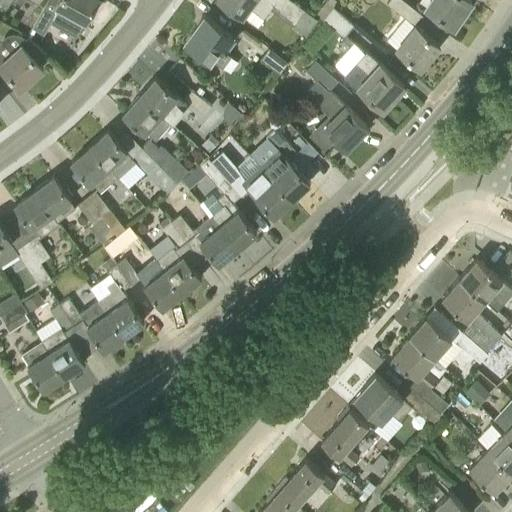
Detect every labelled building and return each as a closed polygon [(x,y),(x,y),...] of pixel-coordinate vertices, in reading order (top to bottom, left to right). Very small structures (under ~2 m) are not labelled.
[(47,0),(31,27),(44,34),(50,22),(63,29),(63,28),(76,36),(96,0),(47,0)] [(221,0),(242,14),(248,6),(264,17),(270,8),(305,34),(317,18),(292,0),(221,0)] [(323,19),(333,7),(332,6),(333,5),(327,0),(326,0),(315,13),(322,20),(323,19)] [(404,0),(389,0),(387,3),(404,18),(413,25),(415,23),(422,15),(404,0)] [(470,0),(429,0),(425,5),(454,25),(470,0)] [(333,7),(323,19),(343,36),(353,24),(333,7)] [(234,37),(220,26),(204,14),(185,40),(222,67),(230,55),(224,51),(234,37)] [(439,44),(415,23),(413,25),(396,46),(420,67),(439,44)] [(2,58),(0,59),(0,64),(21,87),(43,67),(40,64),(45,53),(27,35),(26,37),(2,58)] [(288,61),(269,47),(261,58),(280,71),(288,61)] [(405,85),(367,50),(356,62),(344,76),(356,87),(357,85),(368,95),(383,108),(405,85)] [(315,59),(313,61),(306,69),(317,80),(328,90),(329,88),(337,80),(315,59)] [(139,94),(171,122),(186,106),(188,104),(175,92),(178,89),(172,84),(169,88),(155,76),(139,94)] [(317,100),(320,104),(332,115),(322,124),(346,147),(367,125),(333,91),(329,88),(328,90),(317,80),(308,89),(318,98),(317,100)] [(195,92),(200,96),(204,90),(199,86),(195,92)] [(200,96),(195,92),(191,90),(185,98),(205,113),(211,104),(200,96)] [(160,134),(171,122),(139,94),(123,113),(146,132),(146,131),(155,139),(160,134)] [(240,111),(229,101),(223,107),(223,112),(224,118),(230,123),(240,111)] [(176,182),(141,146),(132,156),(108,128),(89,145),(117,175),(119,178),(137,162),(167,192),(176,182)] [(271,176),(292,198),(310,182),(284,154),(292,147),(275,128),(267,136),(278,148),(259,165),(270,176),(271,176)] [(208,150),(218,140),(212,134),(202,145),(208,150)] [(295,139),(302,146),(307,141),(300,134),(295,139)] [(511,183),(511,135),(503,146),(511,150),(511,178),(510,183),(511,183)] [(141,146),(176,182),(188,170),(161,144),(158,147),(149,138),(141,146)] [(100,190),(117,175),(89,145),(71,161),(91,183),(93,181),(100,190)] [(224,177),(225,176),(208,157),(199,165),(223,192),(217,198),(222,204),(211,214),(238,247),(257,232),(233,202),(241,195),(224,177)] [(183,177),(191,186),(200,178),(193,169),(183,177)] [(224,177),(241,195),(249,188),(232,169),(225,176),(224,177)] [(34,189),(52,213),(57,219),(74,207),(69,200),(72,198),(54,174),(34,189)] [(274,215),(292,198),(271,176),(270,176),(254,192),(253,193),(274,215)] [(32,227),(34,226),(41,235),(52,227),(59,222),(52,213),(34,189),(15,203),(32,227)] [(102,217),(116,234),(125,227),(95,189),(86,196),(102,217)] [(77,203),(93,224),(102,217),(86,196),(77,203)] [(238,247),(211,214),(196,226),(191,227),(183,217),(179,214),(177,215),(171,220),(187,241),(195,234),(219,263),(238,247)] [(178,247),(187,241),(171,220),(162,227),(175,243),(156,257),(164,268),(182,292),(201,277),(178,247)] [(0,263),(18,252),(16,248),(11,241),(12,241),(0,221),(0,263)] [(50,255),(39,237),(37,234),(27,241),(40,261),(50,255)] [(114,262),(131,283),(140,276),(125,257),(126,256),(112,238),(103,245),(110,256),(111,256),(115,261),(114,262)] [(18,252),(19,253),(41,287),(52,279),(40,261),(27,241),(16,248),(18,252)] [(511,267),(511,250),(510,249),(501,260),(511,268),(511,267)] [(115,261),(111,256),(110,256),(102,262),(106,268),(114,262),(115,261)] [(459,277),(485,299),(486,299),(494,306),(510,287),(477,257),(459,277)] [(131,283),(114,262),(106,268),(115,279),(107,285),(111,290),(99,299),(124,335),(144,321),(122,290),(131,283)] [(163,307),(182,292),(164,268),(144,283),(163,307)] [(476,310),(485,299),(459,277),(442,297),(471,322),(463,331),(485,350),(501,332),(476,310)] [(43,300),(38,291),(23,301),(29,310),(43,300)] [(0,313),(21,302),(16,292),(0,301),(0,313)] [(60,303),(74,324),(83,318),(70,297),(60,303)] [(104,349),(124,335),(99,299),(84,309),(91,320),(86,323),(104,349)] [(21,302),(0,313),(0,315),(9,330),(28,318),(25,313),(27,312),(21,302)] [(65,330),(74,324),(60,303),(50,309),(55,317),(36,330),(42,341),(64,375),(85,362),(65,330)] [(426,315),(409,335),(435,357),(452,337),(426,315)] [(461,346),(479,362),(487,352),(463,331),(455,341),(461,346)] [(425,368),(435,357),(409,335),(392,354),(418,377),(409,386),(439,413),(449,403),(430,386),(437,378),(425,368)] [(44,388),(64,375),(42,341),(22,354),(44,388)] [(439,413),(409,386),(401,396),(375,373),(355,396),(382,421),(391,410),(400,418),(411,405),(431,423),(439,413)] [(476,378),(465,389),(480,404),(491,393),(476,378)] [(368,422),(363,418),(347,405),(337,417),(339,419),(321,440),(350,465),(360,454),(348,444),(368,422)] [(511,471),(511,435),(505,429),(487,447),(511,471)] [(494,490),(511,471),(487,447),(469,467),(483,481),(484,480),(494,490)] [(457,451),(450,458),(458,466),(465,458),(457,451)] [(381,453),(371,464),(379,472),(390,461),(381,453)] [(276,487),(296,504),(317,481),(328,491),(335,483),(306,457),(288,478),(286,476),(276,487)] [(427,459),(414,463),(417,473),(430,470),(427,459)] [(370,480),(362,488),(368,494),(376,485),(370,480)] [(289,511),(296,504),(276,487),(266,498),(269,500),(258,511),(289,511)] [(368,494),(364,490),(359,496),(363,500),(368,494)] [(430,509),(433,511),(470,511),(462,504),(463,503),(449,490),(430,509)] [(395,511),(384,502),(376,511),(377,511),(395,511)]
